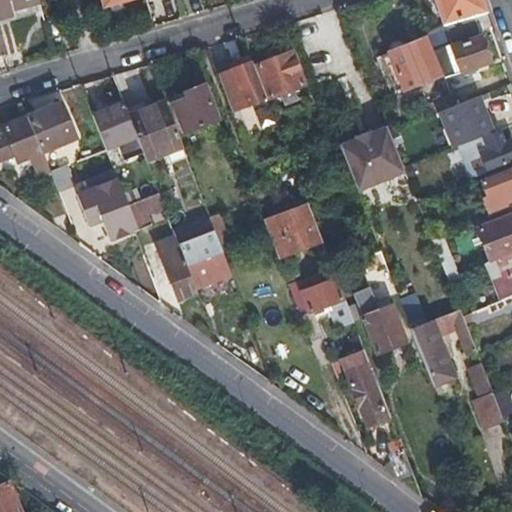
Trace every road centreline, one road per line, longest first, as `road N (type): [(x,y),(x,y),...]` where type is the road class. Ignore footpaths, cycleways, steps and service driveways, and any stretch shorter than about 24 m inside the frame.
road 1 (residential): [(0,214),(399,511)]
road 2 (residential): [(311,0),(90,63)]
